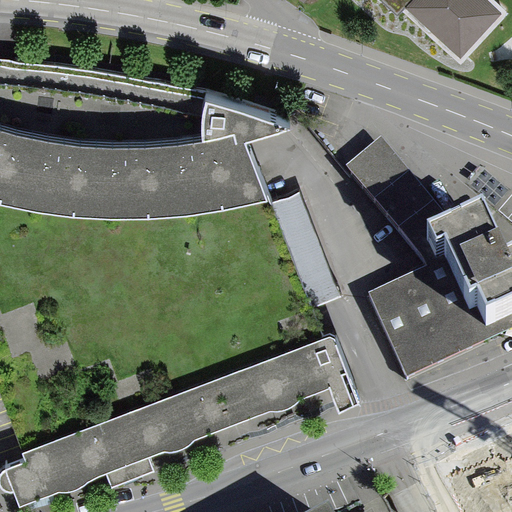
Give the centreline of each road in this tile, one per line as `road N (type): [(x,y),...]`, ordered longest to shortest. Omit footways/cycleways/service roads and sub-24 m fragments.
road 1 (residential): [(511,380),(389,432),(153,511)]
road 2 (primary): [(19,0),(280,49)]
road 3 (primary): [(280,49),(511,136)]
